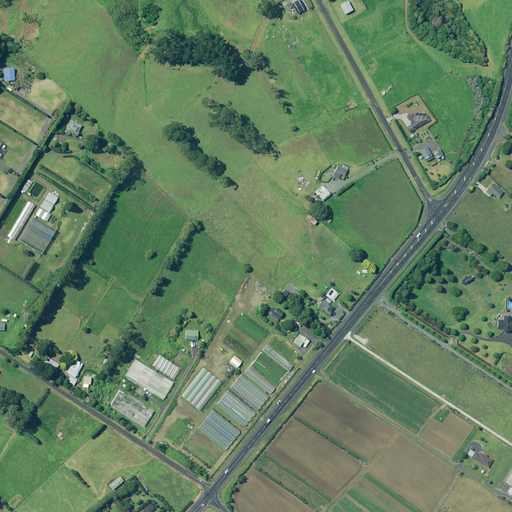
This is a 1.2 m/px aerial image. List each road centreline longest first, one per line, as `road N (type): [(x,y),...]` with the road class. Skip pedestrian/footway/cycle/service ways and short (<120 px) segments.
road 1 (secondary): [(437,215),(210,492)]
road 2 (unclassified): [(0,352),(210,492)]
road 3 (unclassified): [(437,215),(318,0)]
road 4 (secondary): [(511,57),(481,149),(437,215)]
